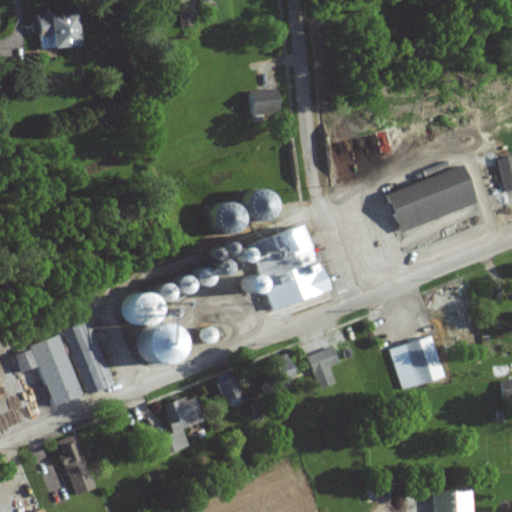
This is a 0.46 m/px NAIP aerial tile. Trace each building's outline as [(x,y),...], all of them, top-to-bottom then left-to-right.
[(178,27),(191,26),(189,11),(177,12),(178,27)] [(249,117),(279,112),(275,89),(245,93),(249,117)] [(503,191),(511,189),(511,155),(496,159),(503,191)] [(390,205),(463,178),(479,221),(406,248),(390,205)] [(326,290),(318,266),(312,268),(296,222),(252,237),(254,241),(244,245),(266,311),(326,290)] [(109,380),(82,390),(59,328),(86,318),(109,380)] [(76,394),(48,405),(24,344),(53,334),(76,394)] [(390,347),(402,390),(441,379),(429,336),(390,347)] [(306,356),(316,389),(361,376),(355,358),(336,364),(331,348),(306,356)] [(282,358),(265,363),(275,398),(292,393),(282,358)] [(215,382),(220,403),(228,401),(229,407),(240,405),(233,377),(215,382)] [(163,454),(187,446),(181,429),(199,422),(190,398),(183,401),(181,397),(160,404),(170,432),(157,437),(163,454)] [(71,495),(91,489),(74,435),(54,441),(60,459),(59,459),(71,495)] [(469,511),(468,490),(431,491),(431,511),(469,511)]
